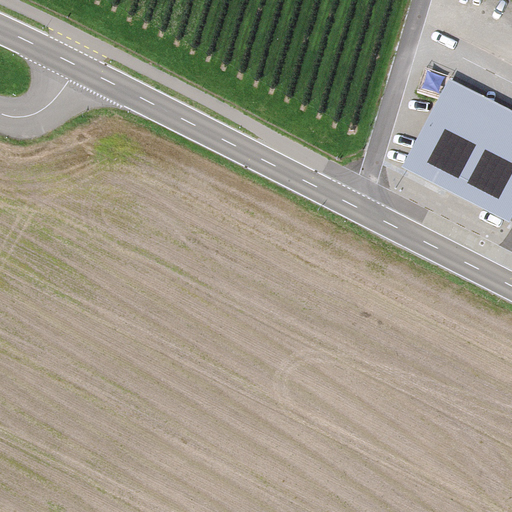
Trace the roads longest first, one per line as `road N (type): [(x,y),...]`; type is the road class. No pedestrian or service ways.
road 1 (tertiary): [(511,285),(78,65)]
road 2 (track): [(427,0),(366,210)]
